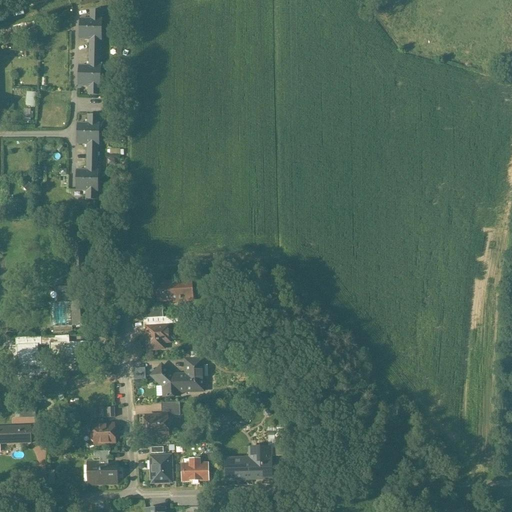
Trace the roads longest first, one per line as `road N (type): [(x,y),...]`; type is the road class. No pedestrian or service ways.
road 1 (residential): [(133,497),(511,486)]
road 2 (residential): [(133,497),(122,292),(103,285),(102,260)]
road 3 (residential): [(0,500),(133,497)]
